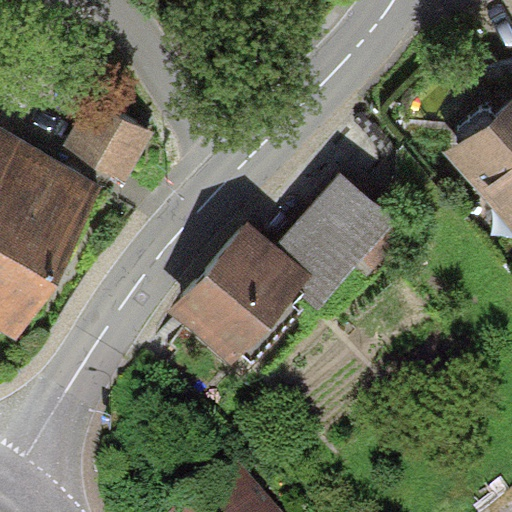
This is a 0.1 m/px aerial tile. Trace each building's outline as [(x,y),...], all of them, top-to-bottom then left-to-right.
[(511,80),(441,139),(511,225),(511,80)] [(94,88),(67,137),(125,169),(152,121),(94,88)] [(0,314),(12,321),(83,198),(100,169),(0,112),(0,314)] [(277,228),(312,259),(295,278),(319,300),(395,206),(337,160),(277,228)] [(250,203),(168,295),(229,352),(238,342),(252,355),(302,302),(286,287),(295,278),(312,259),(277,228),(250,203)] [(284,511),(238,459),(177,511),(284,511)]
